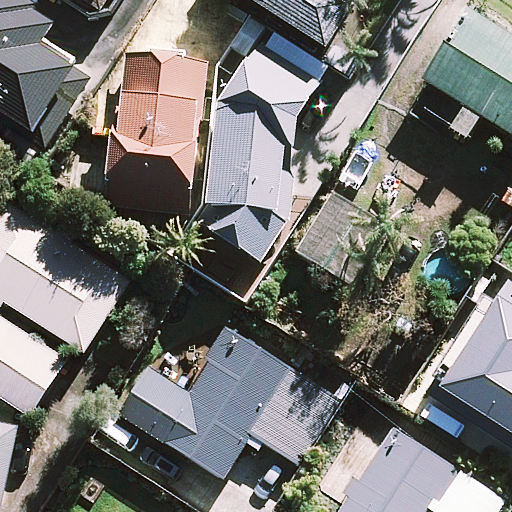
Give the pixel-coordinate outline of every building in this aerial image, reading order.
[(0,0),(0,115),(48,147),(91,84),(42,51),(56,29),(37,17),(41,11),(23,0),(0,0)] [(242,0),(329,53),(358,6),(351,2),(352,0),(242,0)] [(511,39),(469,13),(423,85),(465,112),(452,133),(469,143),(482,122),(511,140),(511,39)] [(299,123),(325,85),(263,46),(220,108),(209,209),(199,225),(263,267),(291,223),(299,123)] [(152,60),(128,57),(120,138),(113,137),(108,182),(111,183),(108,210),(190,219),(193,194),(196,195),(201,146),(198,146),(206,65),(186,63),(187,57),(153,54),(152,60)] [(382,226),(335,196),(298,254),(345,284),(382,226)] [(0,309),(2,311),(6,305),(87,357),(133,284),(11,207),(0,225),(0,309)] [(511,287),(442,392),(511,437),(511,287)] [(68,364),(3,322),(0,326),(0,399),(31,420),(68,364)] [(192,395),(151,369),(120,419),(222,483),(250,438),(292,371),(225,330),(205,362),(211,365),(192,395)] [(292,371),(250,438),(300,469),(342,402),(292,371)] [(2,511),(19,430),(0,426),(0,511),(2,511)] [(503,511),(510,502),(392,429),(340,511),(503,511)]
